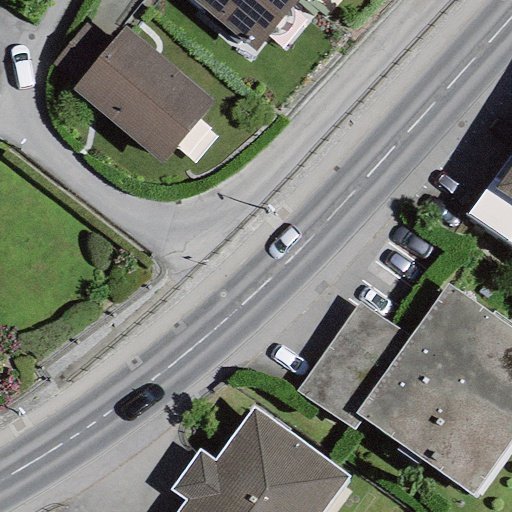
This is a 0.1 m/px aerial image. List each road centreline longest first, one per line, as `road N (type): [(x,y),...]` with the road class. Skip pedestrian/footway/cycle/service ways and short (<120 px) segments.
road 1 (tertiary): [(0,489),(90,436),(300,250),(511,16)]
road 2 (residential): [(434,0),(257,197),(209,230),(163,226),(35,139),(22,94),(35,47)]
